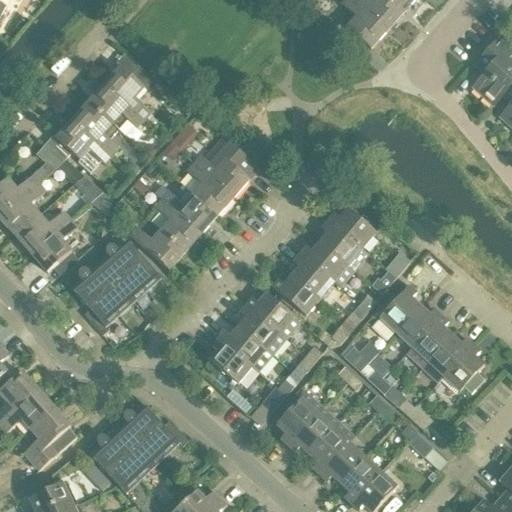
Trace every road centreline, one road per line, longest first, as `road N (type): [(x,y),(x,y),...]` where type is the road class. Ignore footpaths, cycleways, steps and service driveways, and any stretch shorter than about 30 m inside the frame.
road 1 (residential): [(154,384),(157,348),(298,204)]
road 2 (residential): [(475,0),(430,54),(431,90),(511,177)]
road 3 (residential): [(154,384),(75,368),(0,284)]
road 4 (residential): [(296,511),(154,384)]
road 5 (residential): [(0,153),(99,43)]
road 6 (residential): [(424,511),(511,416)]
